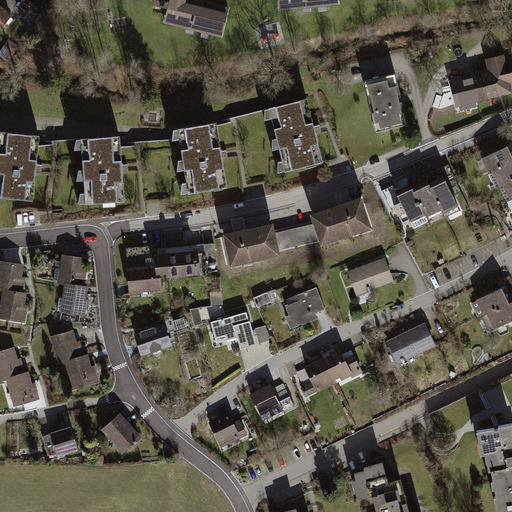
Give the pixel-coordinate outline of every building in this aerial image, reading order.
[(152,0),(151,4),(166,8),(182,12),(185,1),(185,0),(152,0)] [(279,0),(276,0),(278,16),(338,9),(336,0),(279,0)] [(182,12),(166,8),(162,23),(220,38),(227,12),(194,3),(185,1),(182,12)] [(0,26),(9,15),(0,8),(0,26)] [(486,70),(476,72),(483,101),(511,93),(509,84),(511,83),(511,61),(507,62),(505,54),(483,59),(486,70)] [(483,101),(476,72),(449,79),(457,108),(483,101)] [(396,75),(364,83),(376,133),(407,126),(396,75)] [(306,99),(268,109),(285,170),(320,161),(306,99)] [(212,123),(176,129),(188,192),(225,187),(212,123)] [(34,134),(0,131),(0,196),(29,199),(34,134)] [(116,136),(78,138),(83,203),(121,200),(116,136)] [(511,162),(511,159),(506,147),(482,158),(489,173),(491,172),(511,162)] [(511,162),(491,172),(498,187),(502,186),(511,180),(511,162)] [(434,185),(428,188),(440,211),(442,215),(458,207),(440,172),(430,177),(434,185)] [(511,180),(502,186),(509,200),(511,197),(511,180)] [(427,185),(413,192),(424,216),(425,218),(440,211),(428,188),(427,185)] [(394,191),(389,194),(396,208),(401,205),(410,223),(424,216),(413,192),(411,189),(397,196),(394,191)] [(363,192),(313,210),(314,221),(287,231),(292,250),(374,227),(363,192)] [(279,233),(275,220),(225,230),(225,237),(231,264),(292,250),(287,231),(279,233)] [(124,249),(127,295),(162,293),(161,280),(201,277),(199,249),(152,252),(152,247),(124,249)] [(85,258),(61,255),(58,284),(61,285),(85,287),(87,273),(83,273),(85,258)] [(385,256),(348,271),(356,296),(368,291),(395,281),(391,273),(385,256)] [(23,266),(0,263),(0,293),(23,296),(24,282),(21,281),(23,266)] [(85,287),(61,285),(59,300),(56,300),(54,314),(89,318),(90,302),(87,302),(89,288),(85,287)] [(300,302),(285,308),(295,331),(319,320),(316,315),(325,311),(315,288),(298,296),(300,302)] [(500,289),(475,300),(483,318),(487,317),(508,307),(500,289)] [(269,292),(255,296),(258,305),(272,301),(269,292)] [(23,296),(0,293),(0,323),(26,327),(28,311),(25,311),(26,296),(23,296)] [(511,305),(508,307),(487,317),(494,334),(511,325),(511,305)] [(192,310),(195,324),(203,323),(199,308),(192,310)] [(248,310),(212,321),(218,342),(238,337),(241,348),(271,340),(266,325),(254,328),(248,310)] [(185,318),(175,321),(177,328),(188,325),(185,318)] [(134,332),(141,353),(172,344),(165,321),(134,332)] [(426,324),(388,343),(399,367),(437,349),(426,324)] [(73,332),(51,338),(59,367),(64,366),(85,360),(81,346),(77,347),(73,332)] [(337,348),(321,356),(335,384),(350,377),(355,382),(364,378),(353,354),(342,359),(337,348)] [(14,349),(0,352),(0,379),(1,379),(24,373),(21,363),(18,364),(14,349)] [(311,385),(304,388),(308,397),(335,384),(321,356),(301,365),(311,385)] [(85,360),(64,366),(72,394),(100,386),(95,369),(92,370),(88,359),(85,360)] [(24,373),(1,379),(9,410),(40,402),(36,385),(32,386),(29,373),(24,373)] [(269,386),(249,394),(260,420),(280,411),(269,386)] [(228,412),(208,421),(220,448),(246,437),(239,421),(233,423),(228,412)] [(122,417),(103,431),(116,447),(118,445),(125,453),(140,441),(122,417)] [(511,511),(511,431),(510,424),(473,431),(477,454),(483,452),(487,468),(495,511),(511,511)] [(71,426),(50,432),(57,456),(78,450),(71,426)] [(355,500),(370,497),(388,484),(382,463),(356,470),(358,478),(349,480),(355,500)] [(370,497),(373,511),(404,511),(397,481),(388,484),(370,497)]
